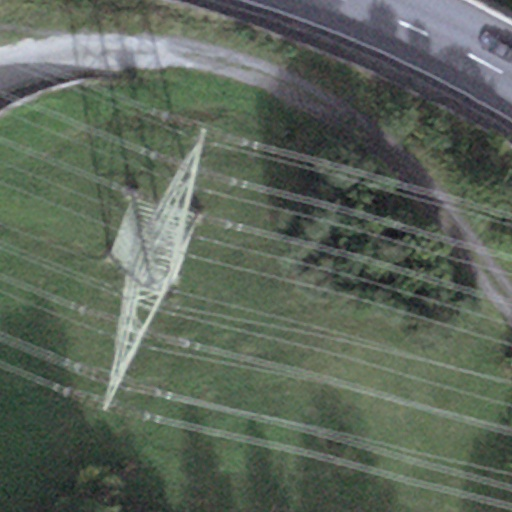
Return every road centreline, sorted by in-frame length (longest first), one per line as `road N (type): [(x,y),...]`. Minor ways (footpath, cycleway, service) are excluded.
road 1 (track): [(0,71),(72,58),(215,73),(262,89),(360,143),(511,316)]
road 2 (primary): [(511,84),(394,19),(342,0)]
